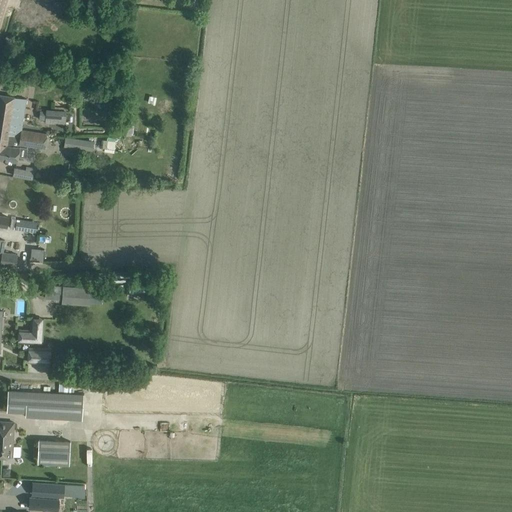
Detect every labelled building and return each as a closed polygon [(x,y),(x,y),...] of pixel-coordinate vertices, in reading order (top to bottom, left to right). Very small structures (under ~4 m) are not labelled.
[(63,17),(65,9),(54,6),(51,21),(32,17),(28,32),(55,38),(59,23),(57,23),(59,16),(63,17)] [(21,129),(26,98),(8,96),(0,94),(0,143),(6,144),(8,134),(20,136),(21,129)] [(65,111),(45,109),(45,123),(64,125),(65,111)] [(47,133),(21,129),(20,136),(8,134),(6,144),(0,143),(0,158),(17,161),(20,147),(18,146),(19,144),(45,148),(47,133)] [(75,138),(74,148),(92,151),(93,150),(93,147),(114,150),(116,137),(108,136),(94,140),(93,140),(92,141),(79,139),(75,138)] [(32,177),(33,168),(25,167),(24,176),(32,177)] [(0,215),(0,226),(7,227),(8,217),(0,215)] [(16,228),(16,229),(36,232),(36,231),(37,222),(17,220),(16,228)] [(0,264),(15,267),(17,254),(3,252),(5,240),(0,239),(0,264)] [(144,293),(144,281),(129,281),(129,293),(144,293)] [(63,286),(62,302),(89,304),(89,302),(102,303),(103,289),(63,286)] [(17,341),(41,342),(43,318),(32,318),(31,331),(17,330),(17,341)] [(26,361),(50,362),(51,348),(27,347),(26,361)] [(91,354),(67,353),(67,362),(91,363),(91,354)] [(83,394),(36,392),(8,390),(6,411),(25,412),(25,416),(27,416),(82,419),(83,394)] [(0,421),(0,455),(12,456),(20,457),(20,445),(13,444),(14,422),(0,421)] [(53,465),(54,440),(38,440),(37,464),(53,465)] [(42,483),(41,496),(63,498),(64,484),(42,483)] [(29,497),(29,508),(58,510),(59,499),(29,497)] [(75,500),(76,510),(86,510),(85,499),(75,500)]
